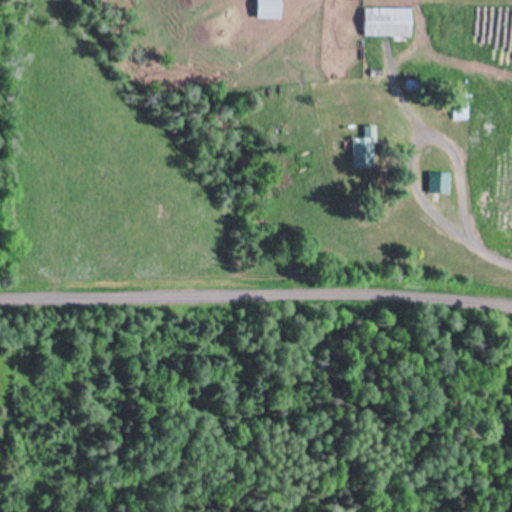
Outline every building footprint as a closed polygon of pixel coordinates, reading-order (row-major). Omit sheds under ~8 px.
[(282,0),(257,0),(257,20),(282,20),(282,0)] [(364,38),(413,38),(413,10),(364,10),(364,38)] [(454,121),(468,119),(467,110),(453,112),(454,121)] [(353,140),(353,170),(375,169),(374,126),(364,126),(364,140),(353,140)] [(449,175),(430,175),(430,195),(449,195),(449,175)]
